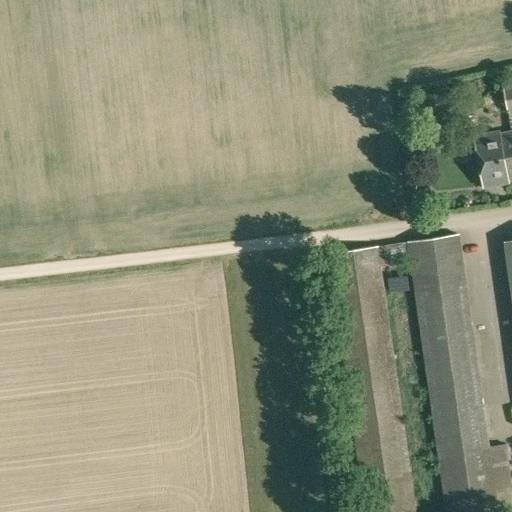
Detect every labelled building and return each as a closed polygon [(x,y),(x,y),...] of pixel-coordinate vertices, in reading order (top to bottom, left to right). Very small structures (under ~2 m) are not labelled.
[(511,84),(502,87),(507,113),(511,111),(511,84)] [(511,142),(511,137),(511,132),(500,134),(499,131),(473,136),(483,186),(509,181),(508,179),(511,178),(510,165),(501,167),(497,145),(511,142)] [(511,131),(511,132),(511,137),(511,142),(497,145),(501,167),(510,165),(511,178),(511,177),(511,131)] [(378,246),(328,253),(365,511),(416,511),(380,265),(410,261),(445,511),(506,511),(511,511),(511,484),(506,443),(488,445),(458,233),(408,241),(378,246)] [(511,239),(500,241),(511,317),(511,239)]
